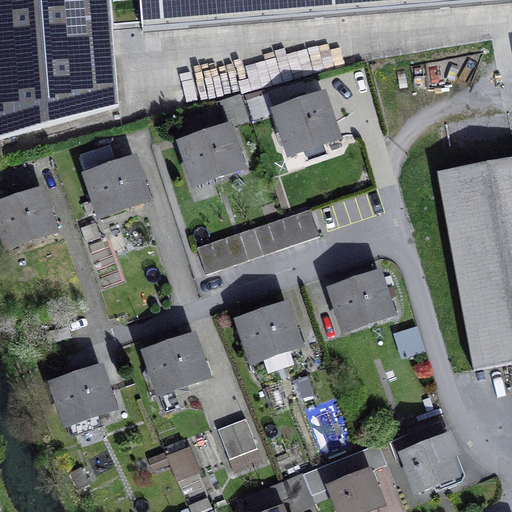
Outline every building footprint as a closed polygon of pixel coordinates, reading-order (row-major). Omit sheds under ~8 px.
[(0,0),(0,140),(118,108),(109,0),(0,0)] [(311,94),(304,96),(306,103),(313,101),(311,94)] [(256,120),(271,115),(264,95),(250,100),(256,120)] [(290,156),(338,140),(323,97),(313,101),(306,103),(304,96),(292,100),(294,107),(276,113),(290,156)] [(232,127),(247,122),(241,102),(226,107),(232,127)] [(242,170),(228,129),(211,135),(199,139),(181,145),(195,186),(242,170)] [(209,129),(197,133),(199,139),(211,135),(209,129)] [(103,165),(115,161),(111,147),(80,157),(101,218),(148,202),(134,162),(117,167),(105,171),(103,165)] [(511,160),(437,174),(474,372),(511,365),(511,160)] [(105,171),(117,167),(115,161),(103,165),(105,171)] [(10,196),(12,202),(24,198),(22,192),(10,196)] [(0,206),(0,227),(7,249),(55,234),(41,193),(24,198),(12,202),(0,206)] [(306,243),(320,238),(311,211),(297,216),(306,243)] [(306,243),(297,216),(282,221),(292,248),(306,243)] [(268,225),(277,252),(292,248),(282,221),(268,225)] [(254,230),(263,257),(277,252),(268,225),(254,230)] [(240,235),(249,262),(263,257),(254,230),(240,235)] [(226,240),(235,267),(249,262),(240,235),(226,240)] [(211,244),(221,271),(235,267),(226,240),(211,244)] [(197,249),(206,276),(221,271),(211,244),(197,249)] [(362,282),(360,275),(348,279),(350,286),(362,282)] [(332,292),(345,332),(392,317),(379,276),(362,282),(350,286),(332,292)] [(293,364),(289,351),(301,347),(287,307),(269,313),(258,317),(239,323),(253,364),(265,360),(269,372),(293,364)] [(256,311),(258,317),(269,313),(267,307),(256,311)] [(176,344),(174,338),(163,342),(165,348),(176,344)] [(207,379),(193,339),(176,344),(165,348),(146,355),(166,413),(180,409),(174,390),(207,379)] [(69,374),(71,380),(83,376),(81,369),(69,374)] [(114,411),(100,370),(83,376),(71,380),(53,386),(71,438),(102,428),(98,416),(114,411)] [(234,473),(262,462),(246,421),(218,431),(234,473)] [(443,490),(461,482),(464,477),(442,425),(392,445),(398,460),(404,458),(418,493),(434,486),(440,484),(443,490)] [(163,450),(168,460),(187,451),(183,442),(163,450)] [(369,473),(386,466),(378,446),(361,453),(369,473)] [(203,487),(187,451),(168,460),(177,482),(180,481),(186,495),(203,487)] [(340,511),(372,511),(383,508),(375,489),(370,475),(369,473),(361,453),(323,468),(340,511)] [(375,489),(381,486),(375,472),(370,475),(375,489)] [(282,511),(279,505),(290,500),(295,511),(298,511),(315,505),(303,476),(272,488),(272,489),(276,498),(250,509),(251,511),(282,511)] [(437,492),(443,490),(440,484),(434,486),(437,492)] [(246,499),(250,509),(276,498),(272,489),(246,499)] [(208,511),(213,510),(209,501),(190,509),(190,511),(208,511)]
